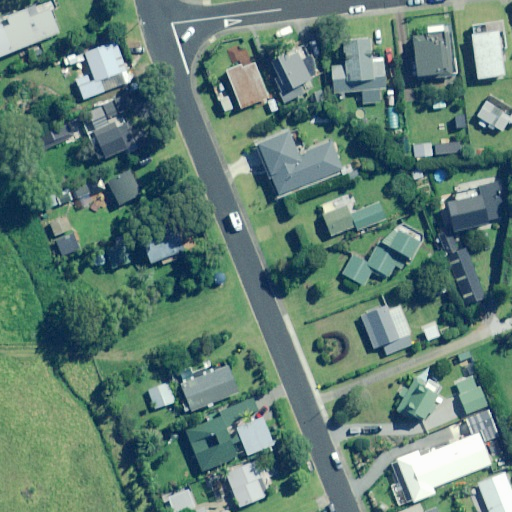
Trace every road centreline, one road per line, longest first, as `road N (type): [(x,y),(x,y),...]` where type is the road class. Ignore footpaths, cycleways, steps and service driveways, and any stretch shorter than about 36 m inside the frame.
road 1 (residential): [(346,511),(158,30)]
road 2 (residential): [(361,0),(158,30)]
